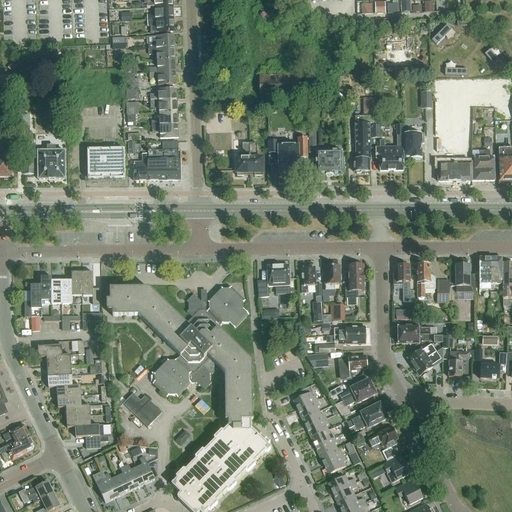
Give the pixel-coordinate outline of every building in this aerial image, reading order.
[(155,9),(173,8),(172,0),(154,0),(155,3),(147,4),(147,10),(155,10),(155,9)] [(311,26),(311,16),(310,0),(302,0),(303,26),(311,26)] [(401,13),(411,12),(410,1),(401,2),(401,13)] [(434,2),(425,2),(425,13),(434,13),(434,2)] [(385,3),(375,4),(376,15),(386,14),(385,3)] [(372,5),(362,5),(362,15),(373,15),(372,5)] [(398,5),(393,5),(388,5),(388,14),(398,14),(398,5)] [(147,16),(147,21),(173,20),(173,8),(155,9),(155,10),(156,16),(147,16)] [(132,14),(122,14),(122,23),(132,22),(132,14)] [(173,20),(147,21),(148,27),(156,27),(156,33),(174,32),(173,20)] [(430,46),(437,45),(434,23),(427,24),(430,46)] [(149,50),(175,49),(174,37),(148,38),(149,50)] [(127,50),(127,39),(113,39),(113,51),(127,50)] [(157,62),(175,61),(175,49),(149,50),(149,56),(157,56),(157,62)] [(490,51),(485,55),(499,72),(504,67),(490,51)] [(149,74),(176,73),(175,61),(157,62),(158,68),(149,69),(149,74)] [(126,75),(134,75),(134,64),(126,64),(126,75)] [(435,68),(434,75),(456,77),(457,70),(435,68)] [(149,74),(150,80),(158,80),(158,86),(176,85),(176,73),(149,74)] [(126,89),(139,89),(139,80),(135,80),(135,75),(134,75),(126,75),(126,89)] [(300,99),(299,75),(260,77),(261,101),(300,99)] [(473,182),(472,81),(435,81),(435,125),(437,125),(437,143),(438,164),(432,164),(433,172),(438,172),(438,183),(452,183),(452,185),(456,185),(456,183),(473,182)] [(126,90),(126,101),(139,100),(139,90),(126,90)] [(150,103),(177,102),(176,90),(159,91),(159,95),(150,96),(150,103)] [(432,110),(432,93),(421,93),(421,110),(432,110)] [(364,117),(375,117),(375,99),(364,99),(364,117)] [(177,102),(150,103),(151,109),(159,109),(160,115),(177,114),(177,102)] [(136,116),(139,116),(139,104),(126,104),(127,116),(136,116)] [(177,114),(160,115),(160,122),(152,122),(152,128),(178,126),(177,114)] [(136,116),(127,116),(128,128),(136,128),(136,116)] [(355,125),(356,125),(357,160),(354,160),(354,173),(355,173),(357,175),(360,174),(362,172),(370,172),(369,160),(370,160),(369,125),(376,125),(376,117),(375,117),(364,117),(355,117),(355,125)] [(178,126),(152,128),(152,133),(160,133),(161,139),(179,139),(178,126)] [(380,127),(372,127),(372,139),(380,139),(380,127)] [(403,136),(404,159),(412,159),(412,161),(420,161),(420,159),(422,159),(422,145),(424,145),(424,135),(403,135),(403,136)] [(404,172),(404,159),(403,136),(397,136),(397,148),(385,148),(385,141),(380,141),(380,148),(375,149),(376,160),(379,160),(380,172),(404,172)] [(268,154),(278,154),(279,176),(299,176),(299,159),(308,159),(307,139),(298,139),(298,147),(279,148),(279,142),(268,142),(268,154)] [(250,174),(249,144),(243,145),(243,159),(237,159),(237,177),(245,177),(245,174),(250,174)] [(249,144),(250,174),(254,174),(254,177),(263,177),(263,159),(257,159),(257,144),(249,144)] [(0,146),(0,179),(12,179),(12,159),(9,159),(9,153),(6,153),(6,147),(0,146)] [(47,147),(47,152),(38,152),(38,181),(49,181),(49,183),(55,183),(55,181),(65,181),(65,152),(55,152),(55,147),(47,147)] [(499,159),(499,171),(500,183),(511,182),(511,148),(499,149),(499,159)] [(125,150),(117,150),(104,150),(88,151),(88,165),(88,180),(125,180),(125,165),(125,150)] [(161,164),(160,182),(181,182),(180,151),(161,152),(162,164),(161,164)] [(485,182),(484,151),(479,151),(480,158),(475,158),(475,182),(473,182),(485,182)] [(490,151),(484,151),(485,182),(495,182),(494,158),(490,158),(490,151)] [(149,152),(148,152),(142,152),(142,164),(134,164),(134,166),(134,182),(147,182),(147,164),(149,164),(149,152)] [(147,182),(148,182),(160,182),(161,164),(162,164),(161,152),(149,152),(149,164),(147,164),(147,182)] [(316,153),(316,154),(316,177),(327,177),(327,180),(333,179),(333,177),(342,177),(342,152),(317,153),(316,153)] [(34,155),(24,155),(24,176),(34,176),(34,155)] [(479,258),(479,261),(479,274),(479,279),(479,291),(491,291),(491,285),(491,259),(479,258)] [(491,259),(491,285),(501,285),(502,259),(491,259)] [(502,299),(503,299),(503,308),(511,308),(511,299),(511,289),(511,288),(511,264),(503,264),(503,289),(502,299)] [(413,292),(410,292),(410,284),(410,266),(404,266),(403,265),(400,265),(398,266),(397,266),(397,275),(393,275),(393,287),(403,287),(403,303),(414,303),(413,292)] [(435,294),(435,290),(436,290),(435,279),(432,276),(430,276),(430,266),(429,266),(427,265),(425,265),(423,266),(417,266),(417,284),(417,285),(417,300),(425,299),(425,294),(435,294)] [(346,290),(346,299),(358,299),(357,288),(363,288),(363,285),(364,285),(363,268),(361,268),(360,266),(358,266),(357,268),(349,268),(350,289),(346,290)] [(268,268),(268,282),(258,283),(259,299),(269,298),(268,288),(290,287),(289,267),(268,268)] [(322,285),(316,285),(315,268),(313,268),(312,267),(303,267),(304,269),(302,269),(303,295),(309,294),(308,286),(315,286),(316,298),(316,304),(313,304),(314,323),(323,322),(322,304),(323,304),(323,302),(323,297),(322,291),(322,285)] [(326,291),(322,291),(323,297),(327,297),(328,297),(327,291),(335,291),(335,284),(340,284),(340,268),(338,268),(336,267),(334,267),(333,268),(326,268),(326,286),(326,291)] [(470,267),(456,267),(456,288),(456,294),(476,294),(476,279),(470,279),(470,267)] [(92,297),(92,301),(93,306),(100,306),(99,290),(93,290),(93,273),(82,274),(82,298),(92,297)] [(82,298),(82,274),(72,274),(72,282),(72,298),(82,298)] [(42,302),(42,306),(51,306),(51,302),(52,302),(51,282),(52,282),(52,278),(41,278),(41,286),(41,302),(42,302)] [(51,306),(62,306),(62,282),(52,282),(51,282),(52,302),(51,302),(51,306)] [(62,282),(62,306),(73,306),(72,298),(72,282),(62,282)] [(41,286),(31,286),(31,302),(25,303),(25,319),(32,319),(32,310),(42,310),(42,306),(42,302),(41,302),(41,286)] [(178,500),(182,504),(190,511),(206,511),(208,511),(211,511),(218,504),(217,502),(227,491),(229,492),(233,488),(237,485),(236,482),(246,472),(248,473),(256,465),(255,463),(265,453),(267,453),(271,449),(258,436),(261,433),(253,426),(253,363),(218,329),(223,325),(230,325),(235,330),(249,316),(244,310),(244,304),(246,302),(231,288),(229,290),(223,290),(221,288),(207,302),(207,291),(201,291),(201,302),(194,295),(187,303),(188,304),(188,311),(187,313),(192,318),(186,325),(150,289),(110,289),(110,301),(107,301),(107,310),(109,312),(113,312),(113,317),(139,317),(180,357),(175,362),(169,362),(166,360),(153,374),(155,376),(155,383),(153,385),(167,399),(169,397),(176,397),(178,399),(192,384),(197,384),(204,391),(212,384),(210,382),(210,375),(211,374),(205,367),(211,360),(225,375),(225,422),(228,422),(228,427),(224,432),(221,431),(214,439),(215,441),(205,451),(202,451),(195,458),(196,461),(186,471),(183,470),(176,478),(177,480),(171,486),(180,494),(179,496),(178,497),(178,498),(178,499),(178,500)] [(450,305),(450,298),(450,292),(438,292),(438,305),(450,305)] [(344,318),(344,306),(331,307),(331,316),(331,322),(344,322),(344,318)] [(40,332),(40,319),(31,319),(32,332),(40,332)] [(489,333),(489,325),(483,325),(476,325),(476,332),(483,332),(483,333),(489,333)] [(354,337),(366,337),(366,328),(343,328),(343,330),(334,330),(334,337),(354,337)] [(398,336),(431,336),(431,329),(421,329),(421,328),(398,328),(398,336)] [(511,328),(503,328),(503,337),(511,336),(511,328)] [(431,342),(431,336),(398,336),(398,344),(419,344),(422,344),(422,342),(431,342)] [(354,337),(334,337),(334,344),(343,344),(343,346),(366,345),(366,337),(354,337)] [(443,350),(452,350),(453,338),(444,337),(443,349),(443,350)] [(63,357),(62,346),(38,348),(39,359),(47,358),(63,357)] [(335,346),(319,347),(319,354),(335,353),(335,346)] [(414,368),(436,353),(431,346),(423,352),(422,350),(414,355),(413,354),(408,357),(409,359),(408,359),(414,368)] [(469,354),(459,354),(459,351),(457,351),(457,353),(450,353),(450,362),(449,379),(461,379),(462,360),(469,360),(469,359),(470,352),(469,352),(469,354)] [(441,361),(436,353),(414,368),(420,377),(421,377),(422,378),(427,375),(426,373),(434,368),(433,366),(441,361)] [(71,356),(63,357),(47,358),(47,368),(71,367),(71,356)] [(327,356),(308,358),(309,363),(316,362),(317,369),(328,367),(327,356)] [(366,358),(349,359),(339,360),(340,368),(350,367),(350,372),(367,370),(366,358)] [(506,367),(481,366),(480,380),(499,381),(500,375),(505,375),(506,367)] [(72,377),(71,367),(47,368),(48,379),(72,377)] [(73,387),(72,377),(48,379),(49,389),(57,389),(57,388),(73,387)] [(470,377),(461,377),(461,379),(461,388),(470,389),(470,377)] [(343,403),(373,388),(369,380),(348,391),(349,393),(340,397),(343,403)] [(57,388),(57,389),(57,399),(81,397),(81,386),(73,387),(57,388)] [(298,394),(300,398),(310,394),(312,393),(310,388),(298,394)] [(343,393),(340,388),(327,395),(330,400),(343,393)] [(377,395),(373,388),(343,403),(335,407),(342,418),(351,414),(347,407),(355,404),(356,406),(377,395)] [(114,402),(120,408),(123,405),(148,429),(162,414),(145,397),(141,402),(133,394),(126,402),(118,395),(114,399),(114,402)] [(296,408),(297,411),(317,402),(315,397),(312,398),(310,394),(293,402),(296,408)] [(82,407),(81,397),(57,399),(58,409),(66,409),(66,408),(82,407)] [(320,407),(317,402),(297,411),(299,415),(301,421),(319,412),(317,408),(320,407)] [(354,427),(384,412),(383,411),(385,411),(382,405),(381,406),(380,405),(359,415),(360,417),(352,421),(354,427)] [(90,407),(82,407),(66,408),(66,409),(66,419),(91,417),(90,407)] [(306,430),(326,420),(323,415),(321,417),(319,412),(301,421),(305,427),(306,430)] [(384,412),(354,427),(349,430),(352,435),(357,432),(357,433),(365,429),(366,430),(388,420),(384,412)] [(91,427),(91,417),(66,419),(67,429),(75,429),(75,428),(91,427)] [(328,426),(326,420),(306,430),(308,433),(307,434),(310,439),(328,431),(326,427),(328,426)] [(13,462),(27,456),(35,451),(36,450),(26,430),(24,431),(22,427),(16,430),(2,436),(6,443),(12,440),(15,445),(13,445),(13,444),(4,449),(4,450),(5,450),(7,454),(2,456),(5,463),(11,460),(13,462)] [(86,451),(99,450),(101,450),(101,444),(109,443),(108,436),(100,437),(99,427),(91,427),(75,428),(75,429),(76,439),(86,438),(86,448),(86,451)] [(372,449),(381,445),(383,448),(385,447),(386,451),(397,445),(395,441),(397,440),(391,428),(367,441),(372,449)] [(315,448),(335,439),(332,434),(330,435),(328,431),(310,439),(313,445),(315,448)] [(337,444),(335,439),(315,448),(319,458),(337,450),(335,445),(337,444)] [(119,446),(118,446),(122,454),(128,452),(125,446),(119,446)] [(324,467),(343,458),(341,453),(339,454),(337,450),(319,458),(324,467)] [(383,467),(376,471),(379,477),(386,474),(392,485),(411,475),(409,471),(412,470),(407,461),(404,463),(401,457),(383,466),(383,467)] [(143,466),(137,469),(145,486),(155,481),(144,458),(140,460),(143,466)] [(346,463),(343,458),(324,467),(328,476),(345,468),(343,464),(346,463)] [(135,491),(145,486),(137,469),(131,472),(128,466),(124,468),(135,491)] [(125,495),(135,491),(124,468),(120,470),(123,475),(117,478),(125,495)] [(369,474),(373,480),(379,477),(376,471),(369,474)] [(116,500),(105,477),(103,472),(93,477),(105,504),(116,500)] [(365,474),(357,477),(360,482),(367,479),(365,474)] [(109,475),(105,477),(116,500),(125,495),(117,478),(112,481),(109,475)] [(333,495),(356,484),(354,480),(348,483),(345,477),(328,485),(333,495)] [(30,484),(32,490),(38,487),(35,481),(30,484)] [(410,506),(423,500),(421,496),(424,494),(420,485),(416,487),(414,481),(395,491),(399,499),(405,497),(410,506)] [(35,505),(42,501),(54,495),(48,483),(39,488),(38,487),(26,493),(25,491),(19,494),(24,505),(33,501),(35,505)] [(356,484),(333,495),(337,505),(354,497),(352,491),(358,488),(356,484)] [(54,495),(42,501),(46,509),(40,511),(50,511),(60,508),(54,495)] [(354,497),(337,505),(340,511),(347,511),(365,504),(363,500),(357,503),(354,497)]
